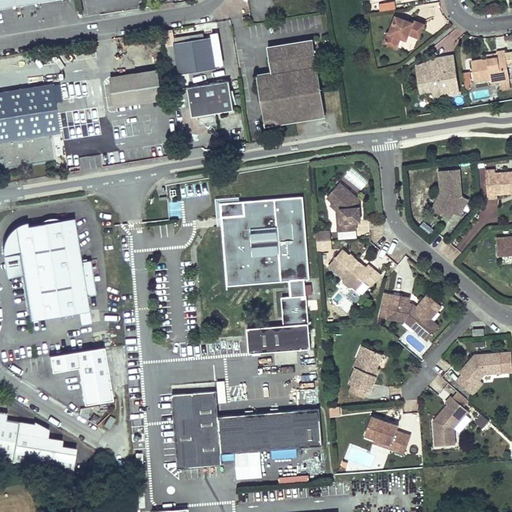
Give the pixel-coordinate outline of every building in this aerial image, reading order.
[(0,0),(0,9),(56,0),(0,0)] [(379,5),(381,11),(396,9),(395,2),(379,5)] [(412,23),(396,16),(390,33),(388,32),(384,42),(397,47),(401,37),(406,40),(409,34),(419,38),(424,25),(413,21),(412,23)] [(213,38),(166,46),(171,77),(218,69),(213,38)] [(271,71),(257,74),(265,126),(326,116),(313,38),(267,46),(271,71)] [(497,56),(471,60),(474,82),(490,79),(491,84),(501,82),(510,80),(508,66),(505,52),(505,50),(496,51),(497,56)] [(432,91),(433,99),(452,96),(452,94),(460,93),(454,54),(437,56),(415,65),(420,93),(432,91)] [(110,77),(115,107),(163,99),(158,69),(110,77)] [(471,83),(469,71),(463,72),(466,90),(470,89),(469,84),(471,83)] [(511,89),(510,80),(501,82),(503,90),(511,89)] [(230,82),(188,89),(193,116),(198,116),(200,127),(206,126),(210,129),(213,125),(218,124),(217,113),(235,110),(230,82)] [(52,83),(0,91),(0,156),(3,156),(5,167),(53,159),(49,134),(60,132),(55,102),(62,101),(59,84),(52,85),(52,83)] [(456,167),(435,169),(437,190),(439,190),(440,194),(434,204),(449,211),(456,214),(464,198),(458,194),(456,167)] [(492,167),(482,168),(483,196),(493,195),(493,192),(511,190),(511,170),(492,171),(492,167)] [(335,220),(336,229),(354,228),(353,219),(358,219),(357,202),(353,202),(352,196),(354,195),(338,180),(325,194),(331,200),(338,206),(339,220),(335,220)] [(439,190),(437,190),(429,207),(447,216),(449,211),(434,204),(440,194),(439,190)] [(301,197),(218,203),(224,285),(287,281),(288,297),(279,298),(281,326),(244,329),(246,353),(308,348),(304,296),(303,296),(302,279),(307,279),(301,197)] [(480,220),(497,221),(498,199),(489,198),(488,211),(480,211),(480,220)] [(334,207),(335,220),(339,220),(338,206),(331,200),(328,202),(334,207)] [(180,201),(169,201),(169,216),(180,216),(180,201)] [(73,218),(27,226),(26,222),(20,224),(15,227),(10,230),(7,235),(3,241),(2,251),(2,255),(18,253),(22,276),(29,320),(78,312),(88,310),(86,296),(95,294),(89,260),(80,261),(73,218)] [(354,228),(336,229),(336,236),(355,235),(354,228)] [(330,231),(320,232),(321,241),(330,240),(330,231)] [(511,234),(499,236),(500,253),(511,252),(511,234)] [(321,241),(321,249),(331,248),(330,240),(321,241)] [(346,252),(340,246),(326,263),(355,287),(372,267),(365,262),(363,264),(348,251),(346,252)] [(18,253),(2,255),(6,278),(22,276),(18,253)] [(397,293),(388,291),(385,303),(382,315),(400,319),(401,314),(404,315),(411,321),(407,325),(422,338),(433,324),(422,315),(427,308),(430,311),(436,304),(423,293),(411,306),(411,307),(395,304),(397,293)] [(405,295),(397,293),(395,304),(411,307),(411,306),(408,303),(403,302),(405,295)] [(385,303),(378,301),(375,314),(382,315),(385,303)] [(78,312),(80,325),(90,323),(88,310),(78,312)] [(401,314),(400,319),(407,325),(411,321),(404,315),(401,314)] [(215,326),(217,355),(239,354),(237,324),(215,326)] [(360,344),(354,356),(359,358),(364,346),(360,344)] [(103,346),(49,355),(52,371),(78,367),(84,404),(112,399),(103,346)] [(353,366),(346,381),(349,383),(363,388),(366,390),(373,374),(371,373),(380,352),(364,346),(359,358),(354,356),(351,365),(353,366)] [(507,370),(505,350),(496,351),(473,353),(473,356),(469,360),(466,358),(455,370),(458,373),(452,379),(464,390),(475,378),(480,372),(497,371),(507,370)] [(464,390),(468,393),(478,381),(475,378),(464,390)] [(349,383),(346,389),(360,395),(363,388),(349,383)] [(452,389),(447,395),(458,405),(463,399),(452,389)] [(316,408),(216,416),(213,391),(168,394),(174,468),(219,464),(219,460),(218,453),(231,452),(269,449),(293,447),(319,445),(316,408)] [(431,422),(428,422),(430,447),(450,446),(448,426),(460,412),(463,409),(458,405),(447,395),(446,394),(440,401),(442,402),(432,414),(435,417),(431,422)] [(0,459),(11,462),(72,471),(75,448),(61,445),(62,439),(47,437),(48,431),(33,429),(34,424),(18,421),(6,419),(7,412),(0,411),(0,459)] [(460,412),(448,426),(453,430),(465,417),(460,412)] [(475,421),(483,428),(490,419),(482,413),(475,421)] [(110,416),(104,426),(109,429),(114,419),(110,416)] [(386,449),(401,454),(406,436),(392,432),(394,426),(367,418),(360,436),(370,439),(387,445),(386,449)] [(369,444),(386,449),(387,445),(370,439),(369,444)] [(269,449),(269,459),(294,457),(293,447),(269,449)]
